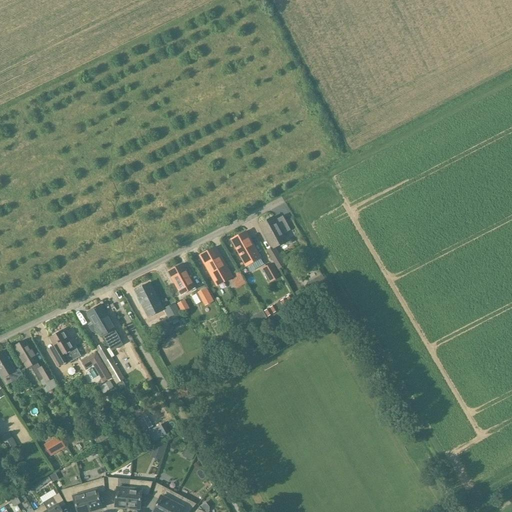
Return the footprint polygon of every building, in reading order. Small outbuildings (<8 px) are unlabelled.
[(272,215),(273,217),(260,225),(272,248),(287,240),(286,238),(297,232),(289,217),(285,219),(281,210),(272,215)] [(231,240),(246,266),(260,258),(245,232),(231,240)] [(200,254),(217,285),(231,277),(214,246),(200,254)] [(278,270),(279,269),(284,266),(278,255),(271,258),(278,270)] [(264,267),(271,281),(280,276),(273,262),(264,267)] [(194,286),(181,264),(167,271),(180,294),(194,286)] [(241,271),(232,278),(239,288),(248,281),(241,271)] [(163,308),(149,282),(133,290),(147,316),(163,308)] [(189,308),(185,300),(178,304),(182,312),(189,308)] [(174,302),(163,308),(170,321),(181,315),(174,302)] [(92,331),(96,329),(103,325),(100,319),(107,315),(100,304),(86,312),(93,324),(89,326),(92,331)] [(101,336),(102,336),(108,346),(120,339),(114,329),(115,328),(107,315),(100,319),(103,325),(96,329),(101,336)] [(153,330),(156,334),(161,342),(169,336),(161,323),(152,328),(153,330)] [(54,345),(48,349),(51,355),(58,366),(68,360),(69,363),(81,356),(75,346),(73,348),(62,330),(50,337),(54,345)] [(45,381),(53,377),(54,377),(46,363),(40,367),(37,362),(38,361),(25,339),(14,346),(26,368),(30,365),(39,381),(44,378),(45,381)] [(102,344),(95,348),(98,352),(112,376),(116,384),(125,379),(106,347),(104,348),(102,344)] [(4,351),(0,353),(0,373),(6,384),(12,381),(19,377),(23,374),(19,368),(15,370),(4,351)] [(96,352),(90,355),(82,360),(86,368),(94,363),(105,380),(111,377),(96,352)] [(113,380),(103,384),(105,391),(115,387),(113,380)] [(154,442),(167,435),(161,424),(148,432),(154,442)] [(8,451),(17,446),(10,433),(0,438),(8,451)] [(45,446),(50,454),(65,446),(60,437),(45,446)] [(167,446),(157,442),(151,456),(162,460),(167,446)] [(191,445),(185,455),(192,460),(198,450),(191,445)] [(54,472),(34,485),(37,490),(57,477),(54,472)] [(128,508),(130,479),(129,488),(118,487),(119,478),(108,477),(109,491),(117,492),(116,506),(118,507),(117,509),(125,509),(125,507),(128,508)] [(83,484),(91,511),(93,510),(93,511),(100,510),(100,508),(102,508),(98,493),(105,491),(104,478),(83,484)] [(153,482),(130,479),(128,508),(130,508),(130,510),(137,511),(137,509),(140,509),(141,494),(149,495),(153,482)] [(166,511),(176,493),(157,483),(153,496),(160,500),(152,511),(166,511)] [(91,511),(83,484),(61,490),(67,502),(75,500),(78,511),(88,511),(91,511)] [(44,505),(48,511),(62,511),(60,508),(66,505),(59,493),(52,497),(57,505),(48,510),(45,505),(44,505)] [(189,511),(196,504),(176,493),(166,511),(180,511),(181,511),(183,511),(189,511)]
